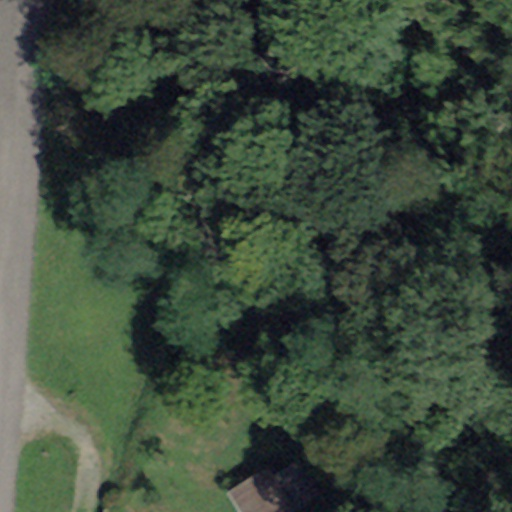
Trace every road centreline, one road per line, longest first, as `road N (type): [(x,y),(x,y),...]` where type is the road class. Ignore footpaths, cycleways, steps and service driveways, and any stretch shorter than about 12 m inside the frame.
road 1 (track): [(6,184),(292,283),(432,467),(447,511)]
road 2 (residential): [(0,264),(5,0)]
